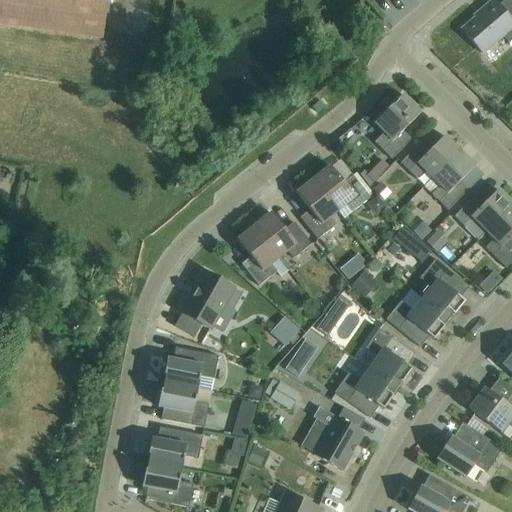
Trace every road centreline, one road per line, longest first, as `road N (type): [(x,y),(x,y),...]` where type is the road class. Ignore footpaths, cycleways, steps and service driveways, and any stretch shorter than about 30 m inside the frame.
road 1 (residential): [(112,511),(108,486),(141,316),(167,263),(215,214),(358,105),(391,44)]
road 2 (residential): [(372,511),(457,371),(511,306)]
road 3 (residential): [(511,166),(391,44)]
